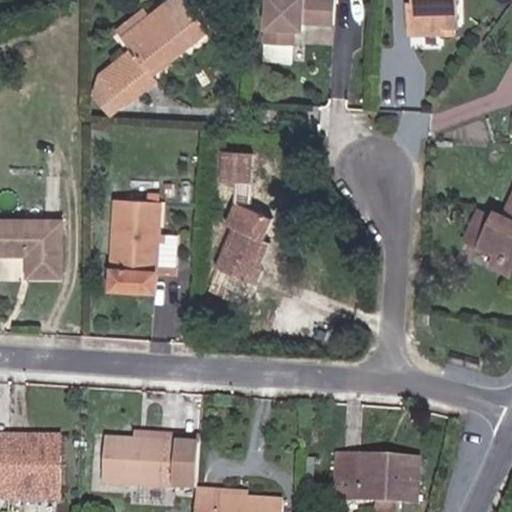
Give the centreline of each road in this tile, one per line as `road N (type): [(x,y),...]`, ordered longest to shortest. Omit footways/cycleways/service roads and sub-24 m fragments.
road 1 (residential): [(0,356),(387,378)]
road 2 (residential): [(387,378),(393,215),(379,171)]
road 3 (residential): [(387,378),(511,407)]
